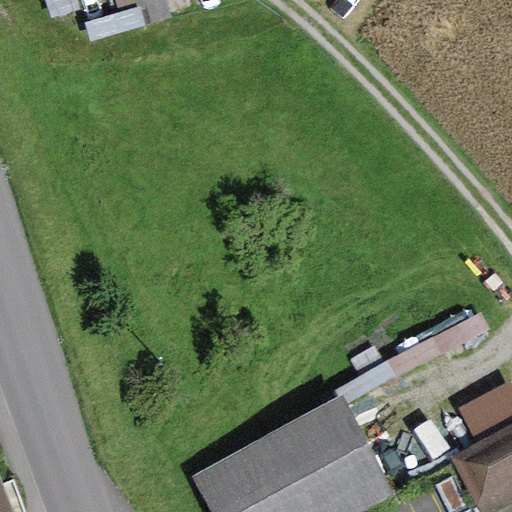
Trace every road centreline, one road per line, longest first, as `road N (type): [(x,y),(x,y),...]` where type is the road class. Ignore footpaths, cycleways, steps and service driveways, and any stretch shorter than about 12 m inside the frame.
road 1 (track): [(271,0),(343,62),(511,250)]
road 2 (tertiary): [(0,280),(79,511)]
